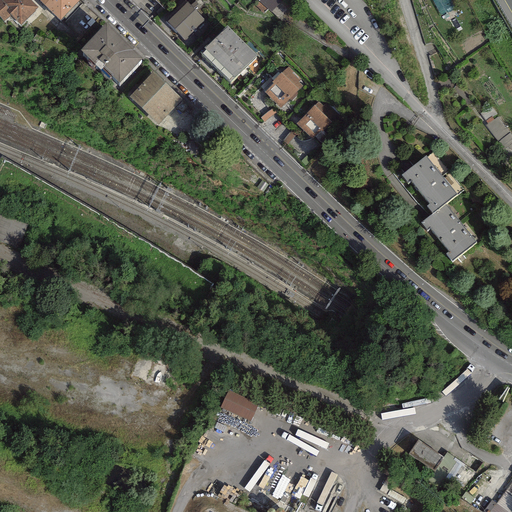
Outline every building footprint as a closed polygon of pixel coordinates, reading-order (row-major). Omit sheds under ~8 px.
[(43,10),(32,0),(9,0),(0,9),(0,19),(7,26),(13,21),(23,31),(43,10)] [(72,0),(32,0),(43,10),(59,26),(79,6),(72,0)] [(185,8),(165,29),(186,49),(206,28),(185,8)] [(97,23),(86,13),(73,29),(84,38),(97,23)] [(139,63),(103,28),(80,52),(116,87),(139,63)] [(224,30),(201,54),(233,84),(256,59),(224,30)] [(151,74),(127,101),(157,128),(181,102),(151,74)] [(299,92),(283,76),(264,95),(280,111),(299,92)] [(332,125),(315,108),(298,126),(314,143),(332,125)] [(511,133),(497,117),(486,127),(506,150),(511,146),(511,147),(511,133)] [(404,183),(435,219),(445,210),(457,200),(426,163),(404,183)] [(477,248),(445,210),(435,219),(423,230),(455,267),(477,248)] [(0,215),(0,241),(19,250),(29,228),(0,215)] [(229,392),(220,412),(251,426),(261,406),(229,392)] [(436,474),(446,460),(420,442),(411,456),(436,474)] [(449,455),(446,460),(436,474),(426,489),(438,497),(445,488),(458,497),(475,473),(449,455)] [(511,511),(511,485),(494,510),(496,511),(511,511)]
